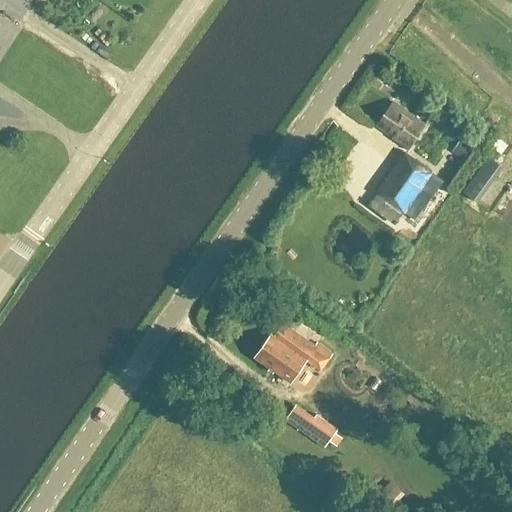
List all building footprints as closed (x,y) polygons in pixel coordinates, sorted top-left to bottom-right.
[(0,52),(18,26),(0,14),(0,52)] [(409,148),(426,124),(394,102),(378,126),(409,148)] [(404,211),(432,172),(406,153),(378,193),(404,211)] [(465,187),(488,206),(511,175),(511,171),(491,155),(465,187)] [(321,370),(333,353),(318,343),(316,346),(285,324),(276,336),(273,334),(256,358),(290,382),(292,384),(308,361),(321,370)] [(325,448),(338,428),(318,414),(304,433),(325,448)]
